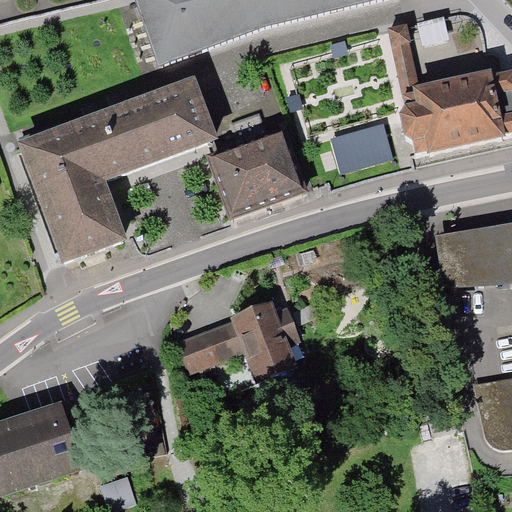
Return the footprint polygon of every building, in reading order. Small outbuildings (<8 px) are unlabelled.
[(132,0),(158,70),(267,31),(395,0),(132,0)] [(418,23),(419,25),(424,47),(450,41),(445,20),(445,17),(418,23)] [(412,42),(409,27),(408,24),(389,28),(405,104),(401,112),(406,134),(412,138),(416,155),(511,135),(511,69),(506,71),(493,74),(492,68),(420,84),(411,43),(412,42)] [(345,40),(331,45),(334,58),(349,54),(345,40)] [(219,136),(195,76),(18,144),(65,264),(129,240),(106,180),(219,136)] [(300,94),(286,97),(290,112),(304,109),(300,94)] [(383,124),(331,140),(342,175),(394,159),(383,124)] [(282,135),(208,161),(229,221),(268,207),(303,195),(282,135)] [(511,283),(511,282),(511,224),(434,238),(443,289),(511,283)] [(400,288),(391,247),(358,255),(367,295),(400,288)] [(486,442),(501,451),(511,449),(511,282),(511,283),(511,288),(511,381),(476,385),(486,442)] [(232,322),(178,342),(191,376),(245,355),(256,384),(297,369),(289,347),(301,343),(288,308),(276,312),(272,301),(230,317),(232,322)] [(0,484),(4,496),(87,468),(64,401),(0,422),(0,484)] [(127,479),(102,485),(108,511),(125,511),(134,510),(127,479)]
